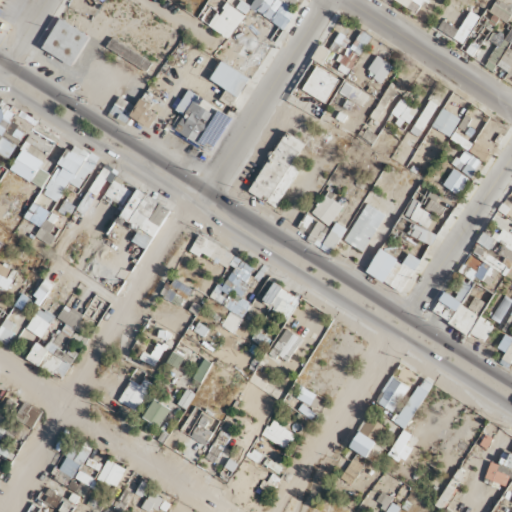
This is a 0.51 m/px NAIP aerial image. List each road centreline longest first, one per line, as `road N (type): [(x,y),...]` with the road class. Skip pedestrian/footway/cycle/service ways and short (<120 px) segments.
road 1 (secondary): [(511,382),(0,56)]
road 2 (secondary): [(0,84),(511,408)]
